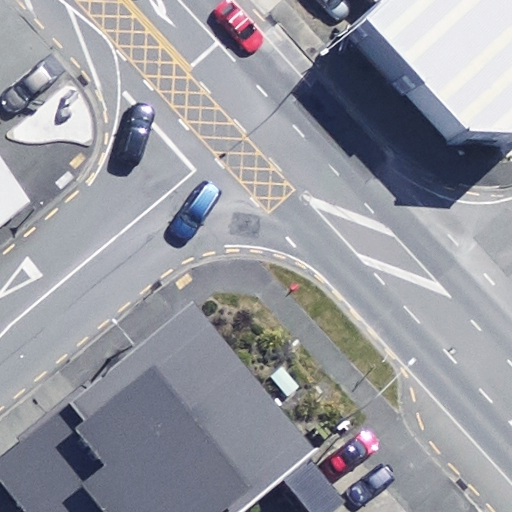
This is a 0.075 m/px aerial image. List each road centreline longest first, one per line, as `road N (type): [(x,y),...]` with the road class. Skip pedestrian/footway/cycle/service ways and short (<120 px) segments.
road 1 (unclassified): [(0,333),(254,121)]
road 2 (residential): [(254,121),(479,350)]
road 3 (residential): [(141,0),(254,121)]
